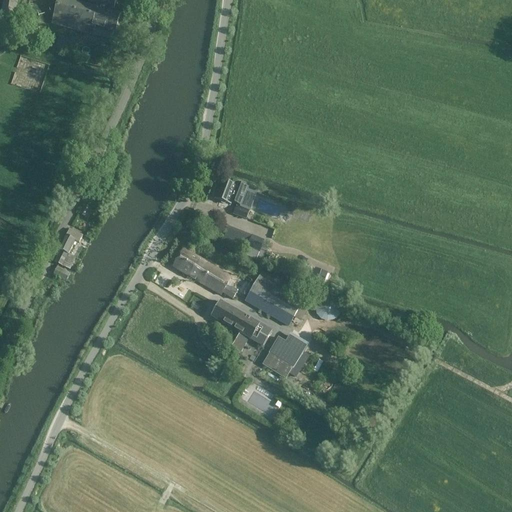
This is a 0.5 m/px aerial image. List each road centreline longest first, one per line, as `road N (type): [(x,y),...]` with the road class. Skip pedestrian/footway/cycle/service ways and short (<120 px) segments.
road 1 (unclassified): [(14,511),(199,159),(229,0)]
road 2 (unclassified): [(0,356),(108,135),(154,0)]
road 3 (track): [(498,392),(432,357),(327,355),(147,259)]
road 4 (track): [(511,121),(272,0)]
road 5 (track): [(175,485),(245,371)]
road 6 (track): [(175,485),(59,419)]
